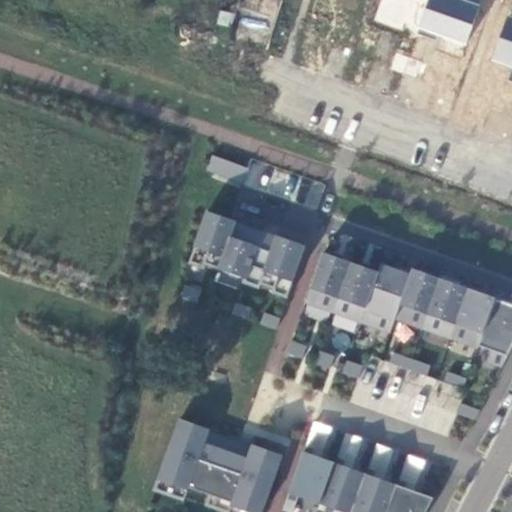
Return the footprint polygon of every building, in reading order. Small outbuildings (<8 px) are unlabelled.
[(409,31),(417,0),(380,0),(374,22),(409,31)] [(468,0),(425,0),(417,31),(466,45),(478,3),(468,0)] [(511,19),(505,17),(491,61),(511,67),(511,70),(510,77),(511,77),(511,19)] [(241,167),(207,155),(202,169),(236,181),(238,176),(241,167)] [(245,157),(238,176),(314,203),(320,183),(245,157)] [(214,217),(198,256),(288,293),(304,254),(214,217)] [(511,326),(327,256),(310,299),(501,372),(511,341),(511,326)] [(195,289),(179,284),(177,295),(191,301),(195,289)] [(246,308),(231,303),(228,312),(242,318),(246,308)] [(273,317),(259,313),(256,323),(271,327),(273,317)] [(300,345),(287,340),(282,352),(296,357),(300,345)] [(328,355),(315,350),(310,362),(324,367),(328,355)] [(386,352),(383,361),(419,374),(423,365),(386,352)] [(383,361),(361,354),(352,376),(451,412),(454,402),(459,388),(456,387),(438,381),(419,374),(383,361)] [(356,364),(342,360),(337,371),(352,376),(356,364)] [(441,371),(438,381),(456,387),(460,378),(441,371)] [(474,409),(454,402),(451,412),(468,418),(474,409)] [(204,429),(174,418),(153,479),(182,490),(183,487),(227,503),(226,506),(244,511),(256,511),(277,455),(248,444),(246,447),(203,431),(204,429)] [(305,450),(336,459),(335,463),(357,469),(366,437),(313,422),(305,450)] [(377,443),(367,473),(384,478),(394,449),(377,443)] [(315,502),(329,462),(297,451),(277,509),(285,511),(286,511),(293,495),(315,502)] [(397,484),(413,489),(425,459),(408,453),(397,484)] [(346,511),(360,473),(329,462),(315,502),(340,511),(346,511)] [(380,511),(391,484),(360,473),(346,511),(380,511)] [(419,511),(428,497),(391,484),(380,511),(419,511)]
